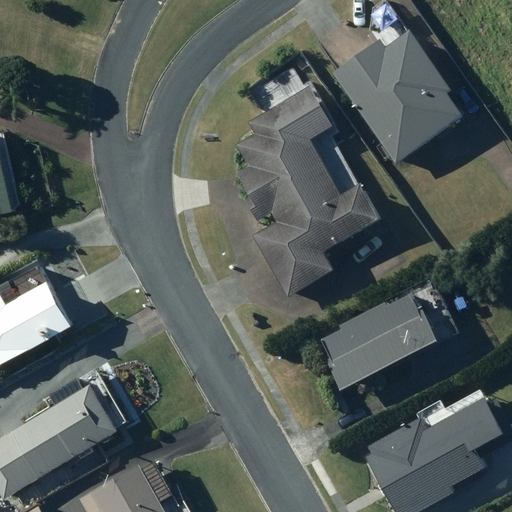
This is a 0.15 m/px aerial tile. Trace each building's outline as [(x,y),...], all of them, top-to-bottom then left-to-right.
[(338,75),(403,168),(472,119),(457,97),(461,95),(417,32),(392,50),(386,41),(338,75)] [(241,147),(253,167),(243,173),(256,197),(250,201),(263,223),(277,215),(282,224),(258,238),(294,300),(342,273),(332,256),(390,223),(370,188),(350,200),(294,102),(255,124),(261,135),(241,147)] [(0,218),(19,214),(0,134),(0,218)] [(0,373),(39,355),(0,270),(0,373)] [(336,359),(333,360),(349,394),(450,346),(434,311),(428,314),(422,299),(398,311),(396,306),(347,329),(349,333),(328,343),(336,359)] [(99,388),(40,422),(66,468),(125,435),(99,388)] [(40,422),(0,444),(0,489),(7,502),(66,468),(40,422)] [(159,461),(86,503),(91,511),(171,511),(168,506),(181,499),(159,461)]
